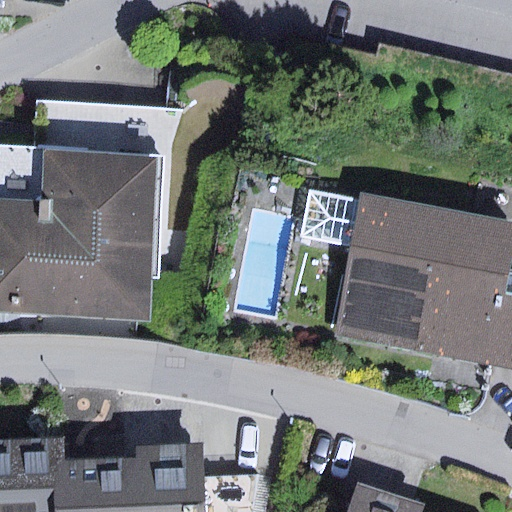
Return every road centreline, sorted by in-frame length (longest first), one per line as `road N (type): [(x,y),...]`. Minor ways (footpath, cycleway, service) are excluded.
road 1 (residential): [(0,358),(110,361),(217,379),(407,428),(511,465)]
road 2 (residential): [(130,0),(0,65)]
